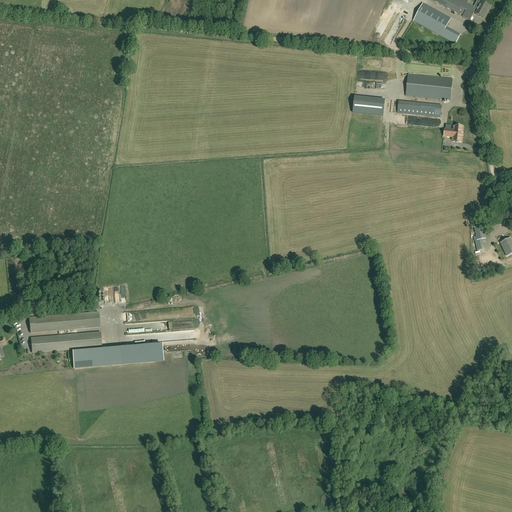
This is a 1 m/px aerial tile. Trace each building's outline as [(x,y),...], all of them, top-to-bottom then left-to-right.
[(473,12),(474,13),(475,14),(483,18),(490,6),(482,2),(478,9),(475,8),(475,7),(461,0),(433,0),(460,15),(461,14),(463,15),(466,10),(472,13),(473,12)] [(413,21),(441,36),(446,28),(451,19),(423,4),(413,21)] [(470,20),(474,13),(473,12),(472,13),(466,10),(463,15),(463,16),(470,20)] [(390,32),(396,35),(407,13),(401,11),(390,32)] [(450,101),(452,80),(408,75),(406,96),(450,101)] [(440,118),(442,106),(399,102),(397,114),(440,118)] [(445,129),(444,137),(452,138),(452,141),(453,141),(453,142),(461,143),(462,137),(462,133),(463,127),(460,127),(457,127),(454,126),(454,127),(453,127),(453,130),(445,129)] [(474,228),(476,237),(473,237),(474,241),(475,241),(477,251),(483,250),(480,240),(485,239),(483,226),(474,228)] [(507,257),(511,254),(511,241),(511,239),(501,243),(507,257)] [(99,328),(98,320),(98,313),(29,318),(30,333),(99,328)] [(32,353),(69,350),(101,348),(99,333),(31,338),(32,353)]
